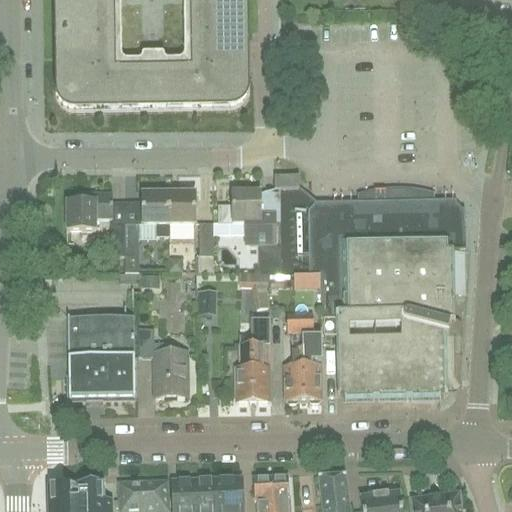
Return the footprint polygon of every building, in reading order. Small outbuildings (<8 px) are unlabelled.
[(58,0),(60,94),(61,100),(64,105),(69,109),(76,110),(228,108),(234,106),(240,103),(243,97),(244,91),(242,0),(58,0)] [(279,0),(278,31),(305,32),(305,0),(279,0)] [(299,178),(274,178),(274,191),(299,191),(299,178)] [(299,191),(278,191),(280,247),(280,277),(322,275),(322,318),(336,318),(338,396),(340,396),(345,400),(345,403),(374,402),(374,399),(378,399),(378,402),(407,402),(407,399),(411,399),(411,402),(440,401),(440,399),(445,394),(448,394),(447,336),(448,336),(452,324),(450,324),(450,322),(455,322),(455,321),(453,321),(453,297),(466,297),(465,211),(462,211),(456,206),(456,203),(316,206),(299,190),(299,191)] [(97,233),(97,222),(113,222),(113,196),(79,196),(79,204),(67,204),(67,233),(97,233)] [(156,239),(169,239),(169,196),(143,196),(142,227),(156,227),(156,239)] [(195,197),(169,196),(169,228),(194,228),(195,197)] [(275,225),(260,225),(260,196),(233,196),(233,208),(217,209),(218,228),(237,227),(237,226),(245,226),(245,248),(274,248),(275,225)] [(213,275),(213,226),(199,227),(199,258),(197,258),(197,275),(213,275)] [(111,227),(110,259),(125,259),(124,227),(111,227)] [(138,227),(124,227),(125,259),(137,259),(138,259),(138,227)] [(125,259),(125,276),(138,276),(138,259),(137,259),(125,259)] [(169,262),(169,274),(181,274),(181,266),(177,262),(169,262)] [(268,276),(240,275),(240,290),(252,290),(255,310),(269,309),(266,289),(267,289),(268,277),(268,276)] [(268,277),(267,289),(278,290),(278,278),(268,277)] [(118,278),(118,287),(126,287),(126,278),(118,278)] [(158,278),(141,278),(141,289),(158,289),(158,278)] [(287,319),(287,336),(300,336),(300,318),(287,319)] [(300,318),(300,336),(302,336),(313,336),(312,318),(300,318)] [(135,321),(68,322),(69,403),(136,402),(135,321)] [(251,344),(246,344),(246,348),(240,348),(240,371),(235,371),(236,406),(255,406),(270,405),(269,322),(251,322),(251,344)] [(155,347),(154,333),(139,333),(139,360),(155,360),(156,401),(188,400),(187,356),(167,356),(167,346),(155,347)] [(302,340),(303,405),(310,404),(312,406),(318,406),(319,404),(322,404),(321,369),(314,369),(313,336),(302,336),(302,340)] [(303,405),(302,340),(292,340),(293,369),(285,370),(286,405),(288,405),(290,407),(296,406),(297,405),(303,405)] [(350,511),(346,477),(319,480),(323,511),(350,511)] [(288,479),(272,480),(273,502),(270,503),(269,511),(290,511),(290,502),(288,479)] [(273,502),(272,480),(254,481),(255,504),(257,504),(257,511),(269,511),(270,503),(273,502)] [(240,511),(240,481),(218,482),(218,511),(240,511)] [(218,511),(218,482),(195,483),(196,511),(218,511)] [(196,511),(195,483),(173,484),(173,511),(196,511)] [(168,511),(168,485),(144,486),(144,511),(168,511)] [(144,511),(144,486),(119,486),(119,511),(144,511)] [(113,511),(113,503),(105,503),(105,487),(78,488),(77,489),(48,490),(48,511),(113,511)] [(405,511),(404,504),(401,505),(400,495),(380,498),(360,500),(361,511),(405,511)] [(413,502),(414,511),(460,511),(459,497),(413,502)]
